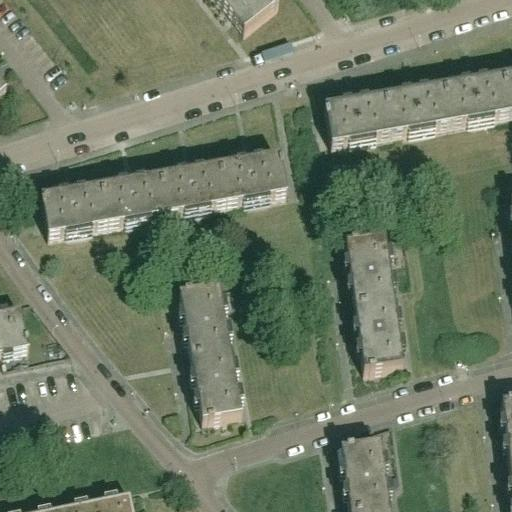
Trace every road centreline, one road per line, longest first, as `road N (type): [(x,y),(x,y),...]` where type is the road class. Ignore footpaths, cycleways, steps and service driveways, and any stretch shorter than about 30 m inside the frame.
road 1 (residential): [(183,475),(511,379)]
road 2 (residential): [(183,475),(0,245)]
road 3 (residential): [(65,144),(340,56)]
road 4 (residential): [(340,56),(511,1)]
road 5 (residential): [(65,144),(56,115),(0,43)]
